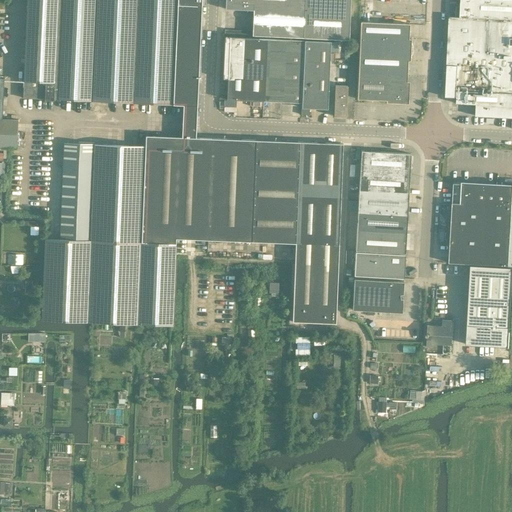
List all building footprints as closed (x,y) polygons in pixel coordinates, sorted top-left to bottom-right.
[(26,0),(25,34),(200,41),(201,6),(201,0),(26,0)] [(348,40),(350,0),(224,0),(225,9),(253,10),(252,31),(224,29),(223,34),(348,40)] [(449,16),(446,74),(445,97),(457,97),(456,103),(476,104),(475,116),(511,117),(511,0),(460,0),(460,17),(449,16)] [(360,21),(358,73),(357,99),(386,100),(386,102),(408,103),(409,81),(407,81),(408,61),(410,61),(411,38),(409,38),(409,23),(360,21)] [(53,99),(84,101),(173,105),(196,106),(196,116),(197,116),(200,41),(25,34),(23,98),(44,99),(44,100),(53,100),(53,99)] [(229,37),(227,99),(282,102),(284,39),(229,37)] [(300,102),(303,40),(284,39),(282,102),(300,102)] [(304,40),(301,108),(327,109),(330,51),(337,51),(337,41),(330,41),(304,40)] [(0,77),(0,146),(16,148),(17,132),(17,119),(1,118),(4,78),(0,77)] [(346,117),(347,86),(335,85),(334,116),(346,117)] [(64,143),(60,239),(44,238),(40,321),(172,326),(176,238),(210,239),(213,163),(214,138),(196,138),(196,127),(195,127),(195,138),(145,136),(145,146),(64,143)] [(213,163),(210,239),(295,243),(292,321),(335,323),(339,244),(343,143),(299,142),(214,138),(213,163)] [(361,151),(360,170),(385,172),(386,152),(361,151)] [(386,152),(385,172),(410,173),(411,153),(386,152)] [(360,170),(359,190),(408,193),(410,173),(385,172),(360,170)] [(449,263),(509,266),(511,210),(511,185),(454,183),(449,263)] [(359,190),(357,210),(407,213),(408,193),(359,190)] [(356,230),(406,233),(407,213),(357,210),(348,210),(347,230),(356,230)] [(356,230),(355,250),(405,253),(406,233),(356,230)] [(355,251),(354,275),(404,278),(405,254),(355,251)] [(508,347),(511,283),(511,267),(471,265),(466,345),(508,347)] [(402,312),(402,298),(403,281),(354,278),(352,309),(402,312)] [(451,345),(452,327),(428,325),(427,343),(451,345)] [(14,393),(1,393),(0,405),(13,405),(14,393)] [(0,481),(0,494),(4,495),(4,494),(7,495),(7,494),(12,494),(12,483),(5,483),(5,482),(0,481)]
